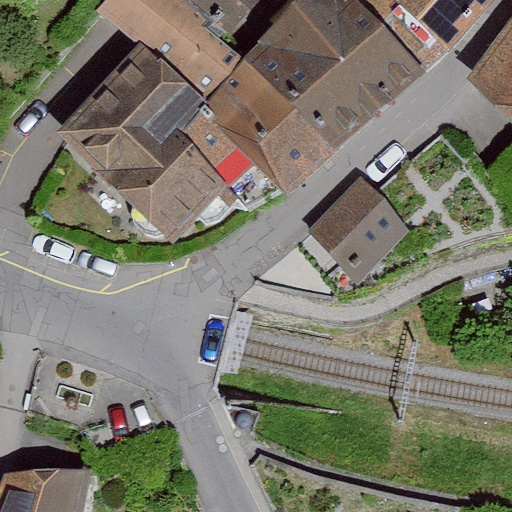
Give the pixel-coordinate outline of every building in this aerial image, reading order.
[(171,0),(107,0),(94,14),(128,47),(191,108),(202,98),(237,63),(171,0)] [(290,0),(185,0),(245,52),(290,0)] [(290,0),(245,52),(239,60),(325,135),(409,54),(346,0),(290,0)] [(346,0),(409,54),(457,0),(346,0)] [(511,25),(470,80),(511,124),(511,25)] [(191,108),(128,47),(55,138),(159,247),(217,189),(245,207),(271,186),(202,98),(191,108)] [(202,98),(271,186),(309,151),(239,61),(237,63),(202,98)] [(306,234),(350,277),(396,229),(353,189),(306,234)] [(75,511),(84,475),(6,475),(0,492),(0,511),(75,511)]
